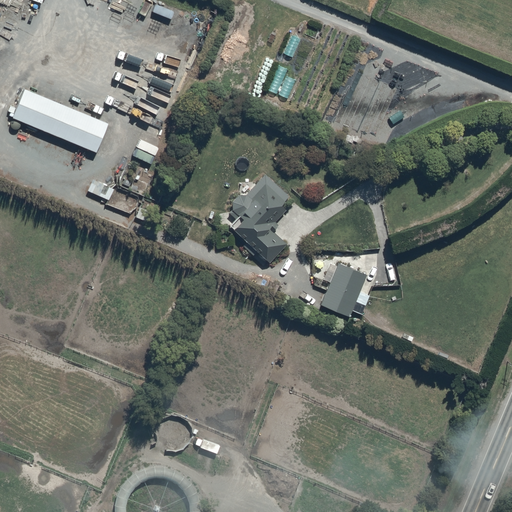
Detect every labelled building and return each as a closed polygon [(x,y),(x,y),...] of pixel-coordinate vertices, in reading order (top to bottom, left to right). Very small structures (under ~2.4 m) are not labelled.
[(94,149),(106,120),(21,86),(10,115),(94,149)] [(284,193),(264,174),(245,193),(238,193),(232,198),(231,206),(241,215),(233,224),(268,258),(285,241),(267,225),(282,209),(275,202),(284,193)] [(91,177),(86,189),(107,198),(113,187),(91,177)] [(365,273),(338,261),(320,301),(347,314),(365,273)] [(153,465),(143,467),(146,477),(154,476),(162,476),(168,478),(176,482),(182,489),(185,494),(187,500),(188,506),(187,511),(124,511),(124,503),(128,493),(134,485),(138,481),(131,474),(123,481),(117,491),(115,499),(114,504),(113,511),(198,511),(199,510),(199,503),(197,494),(194,488),(187,479),(179,472),(172,469),(163,466),(153,465)] [(131,474),(138,481),(146,477),(143,467),(131,474)]
